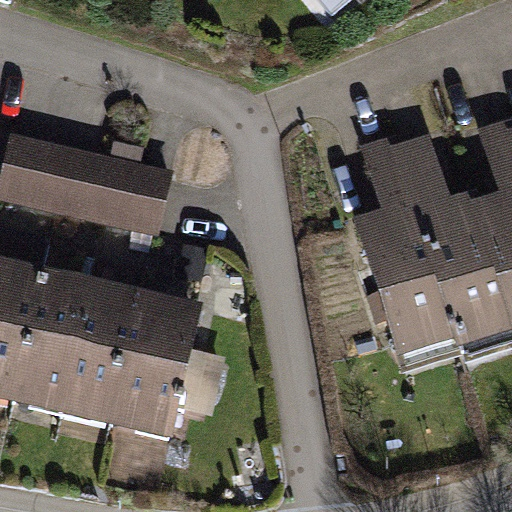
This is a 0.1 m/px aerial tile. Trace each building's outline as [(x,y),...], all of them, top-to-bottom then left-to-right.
[(397,0),(295,0),(339,51),(397,0)] [(511,143),(509,135),(479,145),(503,219),(478,227),(511,329),(511,143)] [(177,187),(11,150),(0,198),(0,216),(163,253),(177,187)] [(462,362),(396,167),(391,153),(360,164),(385,234),(350,246),(399,384),(462,362)] [(511,361),(511,329),(478,227),(474,217),(448,225),(425,157),(396,167),(462,362),(467,376),(511,361)] [(0,427),(1,428),(31,294),(40,253),(0,244),(0,427)] [(58,440),(88,306),(31,294),(1,428),(58,440)] [(115,453),(145,318),(88,306),(58,440),(115,453)] [(172,465),(202,331),(145,318),(115,453),(172,465)]
